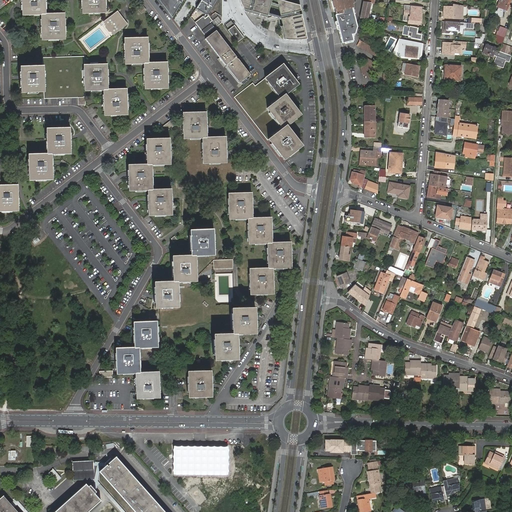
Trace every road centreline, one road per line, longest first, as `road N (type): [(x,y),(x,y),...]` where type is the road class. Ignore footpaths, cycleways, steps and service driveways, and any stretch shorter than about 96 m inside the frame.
road 1 (residential): [(66,417),(157,251),(94,164)]
road 2 (residential): [(0,426),(279,428)]
road 3 (residential): [(434,0),(417,219)]
road 4 (secondary): [(319,190),(288,406)]
road 5 (residential): [(280,414),(66,417)]
road 6 (residential): [(0,35),(8,103),(80,111),(110,151)]
road 7 (residential): [(359,315),(409,343),(511,378)]
road 8 (residential): [(210,74),(288,179),(319,190)]
road 9 (tertiary): [(350,421),(511,426)]
road 10 (secondary): [(335,190),(343,117),(331,44)]
road 11 (secondary): [(317,47),(328,117),(319,190)]
road 12 (residential): [(210,74),(110,151)]
